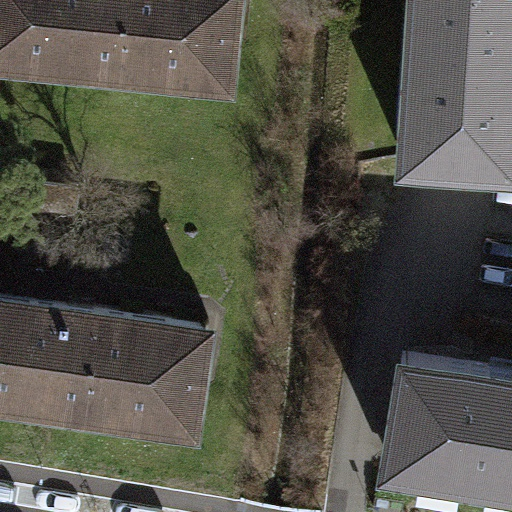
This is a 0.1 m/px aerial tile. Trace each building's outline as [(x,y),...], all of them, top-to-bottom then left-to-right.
[(235,0),(0,0),(0,49),(229,71),(235,0)] [(511,0),(412,0),(401,153),(511,160),(511,0)] [(68,266),(79,185),(0,174),(0,268),(21,271),(23,260),(68,266)] [(208,322),(0,292),(0,389),(194,417),(208,322)] [(511,484),(511,367),(410,351),(391,465),(511,484)]
